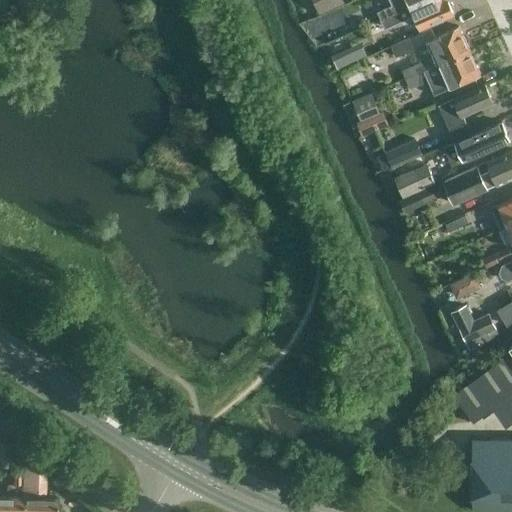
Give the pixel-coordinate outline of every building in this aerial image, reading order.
[(312,0),(319,14),(345,3),(343,0),(312,0)] [(390,0),(392,5),(378,11),(382,19),(425,0),(390,0)] [(448,0),(425,0),(382,19),(386,28),(415,15),(421,28),(454,13),(448,0)] [(421,63),(403,71),(406,78),(471,50),(460,26),(430,40),(436,54),(420,61),(421,63)] [(412,36),(392,45),(396,55),(417,47),(412,36)] [(340,49),(331,53),(338,70),(354,63),(351,55),(344,58),(340,49)] [(479,70),(471,50),(406,78),(411,88),(428,81),(433,95),(454,86),(481,75),(479,70)] [(480,87),(439,104),(450,129),(465,122),(463,116),(493,103),(485,84),(480,87)] [(351,93),(354,100),(370,94),(370,93),(368,87),(359,90),(359,89),(351,93)] [(362,135),(389,124),(384,111),(380,113),(372,93),(370,93),(370,94),(354,100),(343,104),(345,109),(355,106),(361,121),(357,123),(362,135)] [(464,161),(479,154),(510,141),(502,122),(471,136),(470,134),(453,141),(454,143),(457,142),(464,161)] [(391,167),(392,167),(424,153),(423,153),(416,137),(385,151),(385,152),(376,156),(383,171),(391,167)] [(423,153),(424,153),(392,167),(396,177),(404,196),(444,179),(457,173),(452,162),(461,159),(453,140),(423,153)] [(444,179),(419,190),(425,204),(451,193),(455,204),(479,193),(511,178),(511,151),(487,162),(490,170),(481,173),(478,166),(445,181),(444,179)] [(511,197),(491,206),(501,229),(511,224),(511,197)] [(466,215),(446,224),(449,231),(469,222),(466,215)] [(511,224),(501,229),(506,243),(511,240),(511,224)] [(511,253),(509,247),(496,252),(500,262),(511,256),(511,253)] [(487,268),(498,263),(494,253),(482,259),(487,268)] [(511,260),(501,266),(499,273),(501,278),(507,280),(511,278),(511,260)] [(457,282),(464,297),(473,293),(468,283),(472,282),(469,276),(457,282)] [(451,311),(467,343),(489,331),(497,327),(490,312),(475,320),(466,303),(451,311)] [(479,377),(463,388),(454,394),(472,421),(493,408),(506,425),(511,421),(511,359),(508,354),(504,357),(496,363),(497,366),(479,377)] [(511,438),(473,439),(473,511),(511,510),(511,438)] [(0,496),(0,511),(21,511),(24,452),(23,452),(21,474),(12,474),(12,497),(0,496)] [(21,511),(55,511),(56,498),(46,498),(46,466),(24,452),(21,511)]
